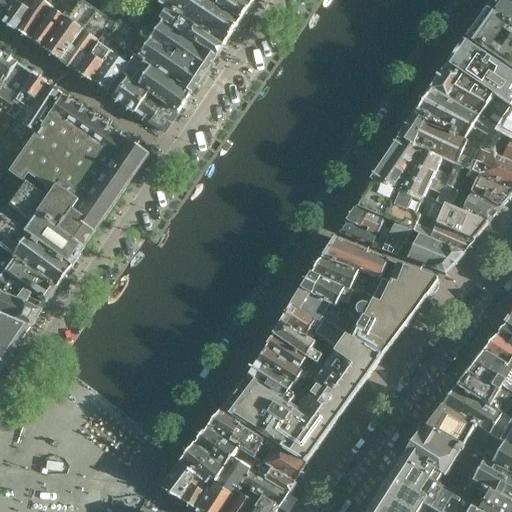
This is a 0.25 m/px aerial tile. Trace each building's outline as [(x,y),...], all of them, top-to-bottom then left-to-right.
[(18,4),(11,0),(0,0),(0,18),(6,22),(18,4)] [(39,0),(21,0),(18,4),(6,22),(3,27),(7,30),(9,26),(18,31),(39,0)] [(32,41),(51,14),(45,10),(52,0),(39,0),(18,31),(32,41)] [(62,63),(88,24),(91,26),(99,14),(87,5),(89,1),(87,0),(82,0),(73,14),(72,13),(46,51),(62,63)] [(255,0),(254,0),(163,0),(160,5),(168,10),(223,47),(255,0)] [(511,1),(510,0),(498,0),(470,41),(511,71),(511,69),(511,1)] [(46,51),(72,13),(64,8),(57,18),(51,14),(32,41),(33,42),(46,51)] [(223,47),(168,10),(161,20),(216,57),(223,47)] [(216,57),(161,20),(151,34),(125,17),(118,27),(99,14),(91,26),(103,35),(119,45),(135,56),(191,95),(216,57)] [(103,35),(91,26),(88,24),(62,63),(77,72),(77,73),(103,35)] [(112,55),(119,45),(103,35),(77,73),(93,83),(112,55)] [(511,92),(510,91),(511,88),(511,76),(467,45),(451,68),(511,108),(511,92)] [(5,86),(18,67),(18,66),(9,60),(11,56),(6,53),(4,56),(0,62),(0,82),(4,85),(5,86)] [(112,55),(93,83),(108,94),(121,75),(122,75),(128,66),(112,55)] [(191,95),(135,56),(128,66),(122,75),(121,75),(108,94),(115,98),(127,80),(138,87),(149,95),(178,114),(191,95)] [(8,114),(33,77),(19,67),(18,67),(5,86),(4,85),(0,91),(0,108),(3,111),(8,114)] [(511,114),(511,108),(451,68),(434,93),(501,132),(511,114)] [(22,125),(48,87),(33,77),(8,114),(22,125)] [(123,109),(138,87),(127,80),(115,98),(121,103),(119,107),(123,109)] [(11,174),(63,97),(48,87),(22,125),(8,114),(3,111),(0,115),(0,222),(2,219),(26,184),(11,174)] [(136,114),(149,95),(138,87),(123,109),(127,113),(130,109),(136,114)] [(511,138),(501,132),(434,93),(417,118),(466,142),(475,125),(490,134),(481,149),(485,151),(502,159),(511,141),(511,138)] [(178,114),(149,95),(136,114),(134,117),(148,127),(150,123),(165,134),(178,114)] [(85,249),(138,172),(149,156),(128,141),(128,142),(63,97),(11,174),(26,184),(43,196),(32,213),(84,250),(85,249)] [(511,114),(501,132),(511,138),(511,114)] [(481,149),(466,142),(417,118),(401,141),(447,162),(457,166),(469,171),(474,174),(485,151),(481,149)] [(436,173),(441,163),(446,165),(447,162),(401,141),(388,161),(458,192),(459,190),(469,171),(457,166),(451,180),(436,173)] [(511,141),(502,159),(511,163),(511,141)] [(511,163),(502,159),(485,151),(474,174),(511,190),(511,163)] [(458,192),(388,161),(374,182),(373,184),(423,206),(427,198),(449,208),(458,192)] [(511,190),(474,174),(469,171),(459,190),(502,209),(503,208),(503,207),(505,205),(506,204),(506,203),(511,196),(511,190)] [(84,250),(32,213),(43,196),(26,184),(2,219),(72,268),(80,256),(84,250)] [(489,225),(449,208),(427,198),(423,206),(373,184),(357,210),(387,222),(397,227),(412,233),(418,219),(474,243),(476,241),(475,241),(478,237),(479,238),(479,237),(479,236),(486,226),(487,227),(489,225)] [(459,190),(458,192),(449,208),(489,225),(490,224),(489,224),(492,221),(501,210),(502,209),(459,190)] [(380,235),(387,222),(357,210),(348,222),(380,235)] [(72,268),(2,219),(0,222),(0,248),(57,289),(58,289),(61,291),(66,285),(62,282),(72,268)] [(474,243),(418,219),(412,233),(413,233),(421,237),(464,255),(474,243)] [(380,235),(348,222),(341,234),(373,247),(380,235)] [(383,251),(397,227),(387,222),(380,235),(373,247),(383,251)] [(464,255),(421,237),(418,243),(409,239),(413,233),(412,233),(397,227),(383,251),(408,261),(446,276),(455,265),(458,261),(458,262),(460,259),(462,256),(463,256),(464,255)] [(398,266),(389,262),(338,242),(337,241),(324,260),(375,280),(390,286),(398,266)] [(57,289),(0,248),(0,271),(47,304),(57,289)] [(375,280),(324,260),(317,271),(313,268),(309,274),(314,276),(360,297),(367,300),(375,280)] [(407,326),(427,299),(428,299),(432,294),(431,293),(434,289),(435,290),(439,284),(439,282),(438,282),(419,274),(419,275),(415,273),(416,273),(398,266),(390,286),(375,280),(367,300),(360,297),(351,310),(348,315),(365,324),(354,340),(383,359),(388,351),(387,350),(390,346),(392,347),(403,331),(403,330),(406,326),(407,326)] [(47,304),(0,271),(0,292),(42,311),(47,304)] [(360,297),(314,276),(304,292),(337,309),(342,312),(345,307),(351,310),(360,297)] [(42,311),(0,292),(0,314),(31,327),(42,311)] [(331,318),(337,309),(304,292),(294,308),(323,328),(327,321),(354,340),(365,324),(348,315),(346,314),(340,324),(331,318)] [(323,328),(294,308),(284,324),(312,343),(323,328)] [(31,327),(0,314),(0,363),(5,366),(23,338),(24,338),(30,329),(30,328),(31,327)] [(321,445),(360,390),(367,380),(368,381),(369,378),(373,371),(374,371),(376,369),(375,369),(383,359),(354,340),(327,321),(323,328),(312,343),(328,354),(325,359),(320,367),(322,368),(304,395),(307,397),(298,410),(250,377),(249,378),(249,377),(247,380),(237,393),(235,396),(225,409),(223,412),(223,413),(307,464),(314,454),(315,455),(316,452),(315,451),(318,447),(319,448),(321,446),(321,445)] [(309,349),(312,343),(284,324),(275,337),(310,360),(320,367),(325,359),(309,349)] [(511,346),(511,328),(507,326),(507,325),(500,334),(500,335),(497,338),(511,346)] [(310,360),(275,337),(267,350),(301,373),(310,360)] [(511,346),(497,338),(496,338),(496,339),(494,342),(494,341),(493,342),(494,342),(488,349),(487,349),(488,350),(486,352),(485,352),(485,353),(511,368),(511,346)] [(301,373),(267,350),(258,364),(295,389),(302,379),(305,381),(307,377),(301,373)] [(511,368),(485,353),(466,377),(467,378),(462,383),(458,388),(457,388),(492,408),(503,388),(511,393),(511,368)] [(304,395),(295,389),(258,364),(250,377),(298,410),(307,397),(304,395)] [(501,414),(492,408),(457,388),(457,389),(453,394),(453,395),(449,401),(448,401),(447,402),(445,406),(445,405),(444,407),(489,434),(501,414)] [(511,393),(503,388),(492,408),(501,414),(506,416),(511,404),(511,393)] [(511,447),(489,434),(444,407),(437,415),(438,415),(433,421),(433,420),(431,422),(432,423),(429,426),(427,428),(464,449),(511,475),(511,447)] [(238,449),(259,461),(277,473),(295,483),(307,464),(223,413),(209,431),(238,449)] [(511,436),(508,435),(511,427),(511,419),(506,416),(501,414),(489,434),(511,447),(511,436)] [(136,424),(84,511),(118,511),(123,503),(159,427),(136,424)] [(479,511),(475,509),(461,501),(462,499),(449,491),(442,503),(437,500),(444,488),(442,487),(456,464),(464,449),(427,428),(426,428),(419,439),(418,439),(409,453),(409,454),(406,459),(405,459),(404,459),(403,459),(369,511),(479,511)] [(252,472),(232,459),(238,449),(209,431),(197,445),(197,446),(228,465),(217,482),(238,494),(243,487),(252,472)] [(215,485),(217,482),(228,465),(197,446),(196,446),(182,464),(182,465),(215,485)] [(511,475),(464,449),(456,464),(472,473),(468,479),(472,482),(462,499),(461,501),(475,509),(487,489),(511,503),(511,475)] [(288,494),(271,483),(277,473),(259,461),(252,472),(243,487),(262,499),(278,509),(279,508),(278,507),(280,505),(288,494)] [(198,510),(215,485),(182,465),(182,466),(163,490),(177,498),(178,497),(179,496),(184,499),(185,501),(184,502),(198,510)] [(295,483),(277,473),(271,483),(288,494),(295,483)] [(253,511),(262,499),(243,487),(238,494),(217,482),(215,485),(198,510),(200,511),(201,511),(253,511)] [(511,511),(511,503),(487,489),(475,509),(479,511),(511,511)] [(274,511),(276,510),(277,511),(278,509),(262,499),(253,511),(274,511)]
